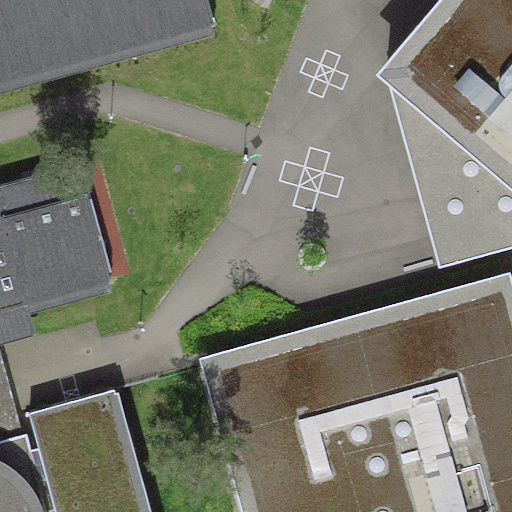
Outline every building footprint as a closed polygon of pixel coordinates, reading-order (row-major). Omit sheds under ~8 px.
[(0,0),(0,81),(209,24),(202,0),(0,0)] [(511,0),(437,0),(374,73),(390,86),(438,261),(511,246),(511,0)] [(74,170),(0,190),(0,310),(105,281),(74,170)] [(248,511),(511,511),(511,300),(506,278),(207,358),(248,511)] [(143,511),(111,393),(110,390),(25,414),(34,448),(27,450),(22,434),(5,439),(0,440),(0,511),(143,511)]
